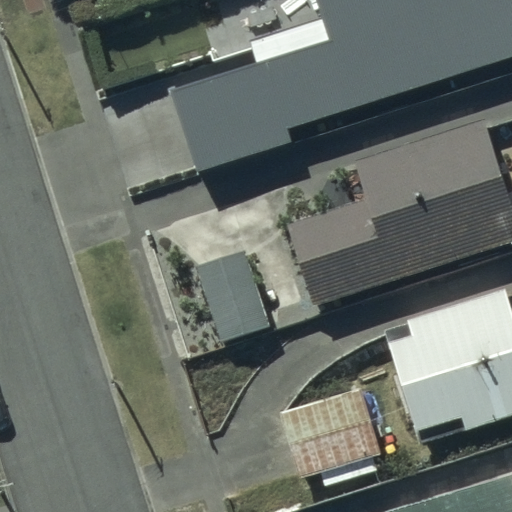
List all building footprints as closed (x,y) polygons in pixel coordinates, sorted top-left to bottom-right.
[(168,94),(192,170),(288,140),(285,131),(511,58),(511,0),(411,0),(410,0),(308,0),(315,20),(245,42),(252,67),(168,94)] [(511,193),(509,194),(486,121),(350,163),(361,200),(287,223),(313,306),(511,244),(511,193)] [(243,252),(191,266),(211,342),(263,328),(243,252)] [(387,343),(414,435),(457,422),(460,432),(511,417),(511,319),(503,291),(405,320),(409,336),(387,343)] [(279,416),(295,478),(381,456),(365,394),(279,416)] [(389,511),(511,511),(511,497),(507,480),(389,511)]
